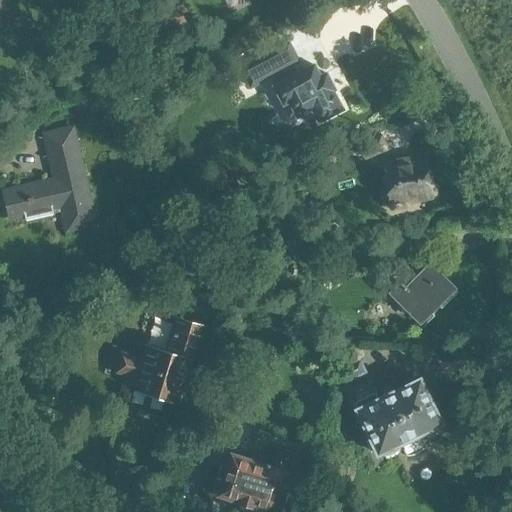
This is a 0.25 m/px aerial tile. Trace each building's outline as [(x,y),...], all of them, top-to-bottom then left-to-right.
[(327,73),(323,75),(321,76),(315,65),(300,73),(299,73),(296,75),(291,66),(294,64),(295,64),(299,61),(289,43),(241,68),(251,87),(270,77),(275,86),(274,86),(284,104),(290,101),(298,117),(305,113),(306,114),(309,112),(308,111),(312,109),(319,122),(343,109),(333,90),(335,89),(334,86),(328,76),(327,73)] [(156,100),(162,116),(175,110),(168,95),(156,100)] [(153,107),(121,116),(126,134),(157,125),(153,107)] [(66,231),(94,224),(73,128),(46,134),(57,183),(47,185),(46,181),(4,190),(11,218),(25,215),(26,220),(54,214),(54,213),(62,211),(66,231)] [(364,158),(386,149),(379,133),(358,143),(364,158)] [(432,183),(430,183),(426,157),(411,160),(411,155),(383,160),(390,208),(408,205),(407,201),(433,197),(434,197),(435,196),(437,195),(437,194),(438,192),(438,191),(438,190),(438,188),(437,187),(437,186),(436,186),(435,185),(433,184),(432,183)] [(174,208),(163,210),(165,230),(176,229),(174,208)] [(226,256),(248,254),(246,238),(224,241),(226,256)] [(373,261),(370,245),(334,252),(335,263),(342,262),(344,266),(373,261)] [(431,312),(455,288),(431,264),(415,280),(410,275),(413,272),(404,262),(383,283),(425,325),(434,316),(431,312)] [(214,293),(192,297),(196,314),(208,319),(219,316),(214,293)] [(123,355),(118,371),(138,377),(137,382),(141,384),(139,389),(179,401),(192,354),(200,356),(208,327),(175,317),(165,353),(147,348),(143,361),(123,355)] [(363,361),(363,349),(345,349),(338,371),(344,383),(365,373),(360,362),(363,361)] [(352,398),(350,399),(352,403),(354,402),(380,455),(382,453),(383,455),(385,455),(387,455),(388,455),(390,455),(392,454),(393,454),(394,452),(395,451),(396,450),(397,449),(397,447),(397,446),(423,433),(424,434),(426,435),(427,435),(429,435),(432,435),(433,434),(434,434),(436,432),(436,431),(437,430),(438,428),(439,427),(438,426),(442,424),(420,380),(397,391),(396,390),(392,389),(384,393),(382,398),(379,400),(370,383),(350,393),(352,398)] [(255,506),(274,511),(279,511),(280,511),(282,511),(284,509),(290,489),(283,487),(288,472),(287,472),(293,453),(273,447),(267,466),(232,454),(229,465),(226,465),(223,465),(221,467),(220,469),(215,485),(214,488),(215,491),(217,493),(219,494),(239,501),(239,503),(241,506),(251,509),(254,508),(255,506)] [(302,452),(294,483),(305,486),(314,455),(302,452)]
